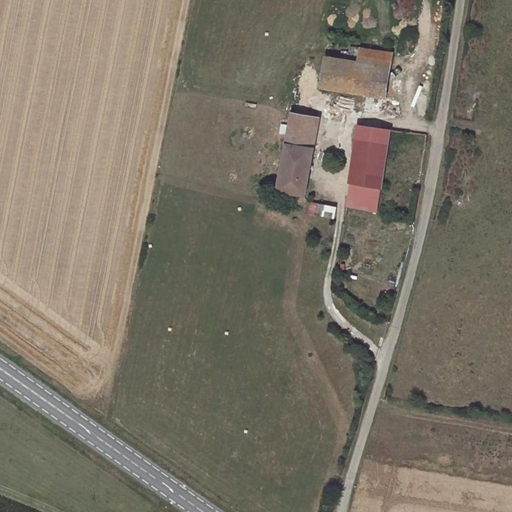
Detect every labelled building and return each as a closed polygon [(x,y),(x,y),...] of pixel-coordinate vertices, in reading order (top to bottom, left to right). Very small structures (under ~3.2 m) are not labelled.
[(387,96),(396,49),(361,42),(355,61),(328,58),(323,86),(387,96)] [(289,113),(273,192),(301,196),(316,118),(289,113)] [(391,126),(358,121),(350,182),(382,186),(391,126)] [(306,215),(317,217),(331,217),(333,206),(309,201),(306,215)] [(406,205),(404,214),(412,214),(414,206),(406,205)]
